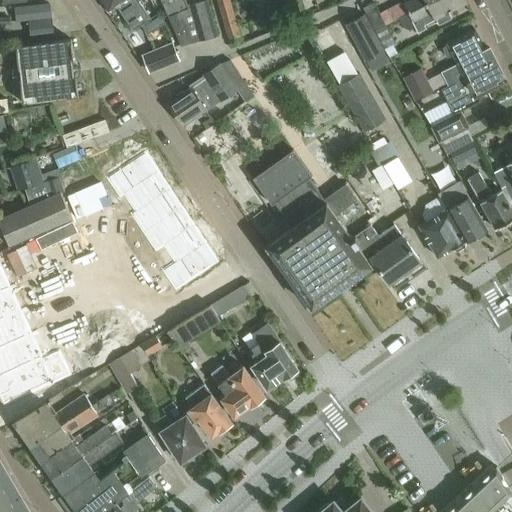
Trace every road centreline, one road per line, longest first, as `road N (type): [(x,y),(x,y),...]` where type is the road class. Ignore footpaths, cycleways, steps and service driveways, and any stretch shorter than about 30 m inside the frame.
road 1 (residential): [(76,0),(336,376),(364,401)]
road 2 (tertiary): [(234,511),(364,401)]
road 3 (tertiary): [(364,401),(473,320)]
